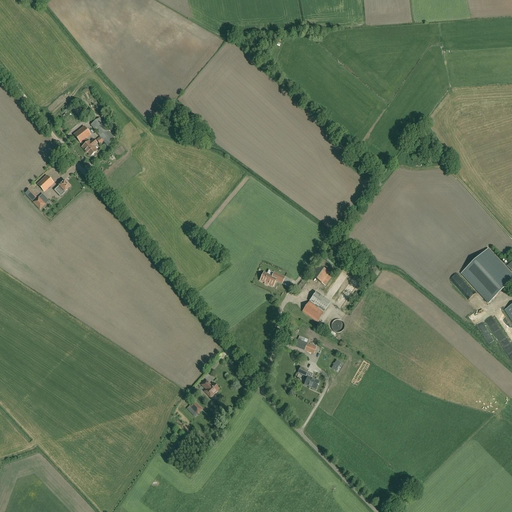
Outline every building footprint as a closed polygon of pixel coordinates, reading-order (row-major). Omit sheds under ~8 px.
[(81,121),(89,114),(82,106),(74,112),(81,121)] [(107,146),(115,140),(108,131),(109,130),(100,119),(91,125),(107,146)] [(68,130),(70,132),(67,135),(69,138),(74,133),(73,132),(80,125),(76,121),(68,130)] [(86,139),(91,136),(84,127),(74,135),(81,144),(81,143),(84,147),(82,148),(85,152),(86,151),(91,157),(97,152),(93,146),(97,144),(94,140),(90,143),(90,142),(89,142),(86,139)] [(439,161),(449,154),(447,151),(437,158),(439,161)] [(45,192),(54,184),(47,176),(37,185),(45,192)] [(54,191),(58,194),(59,193),(62,196),(66,193),(65,192),(70,187),(70,186),(70,185),(69,184),(68,184),(65,181),(54,191)] [(46,205),(39,197),(32,203),(40,211),(46,205)] [(462,274),(489,303),(511,281),(511,274),(511,273),(510,274),(488,250),(462,274)] [(364,272),(369,265),(364,261),(359,268),(364,272)] [(325,286),(333,276),(317,265),(310,275),(325,286)] [(264,273),(260,281),(273,287),(274,284),(275,281),(276,281),(282,284),(285,278),(281,276),(274,273),(272,277),(264,273)] [(306,284),(302,281),(296,289),(300,292),(306,284)] [(317,322),(318,320),(328,306),(314,296),(302,311),(317,322)] [(287,308),(295,315),(299,309),(292,303),(287,308)] [(340,333),(345,325),(337,320),(332,327),(340,333)] [(490,344),(493,342),(484,325),(481,327),(490,344)] [(304,351),(308,343),(298,339),(295,347),(304,351)] [(314,354),(316,348),(307,344),(304,351),(314,354)] [(336,360),(331,369),(336,372),(341,363),(336,360)] [(300,367),(298,373),(305,376),(308,370),(300,367)] [(316,390),(319,382),(308,377),(304,385),(316,390)] [(206,381),(202,385),(207,390),(205,392),(210,397),(215,393),(216,393),(217,392),(217,390),(219,389),(213,384),(211,386),(206,381)] [(194,402),(190,406),(197,414),(202,410),(194,402)]
